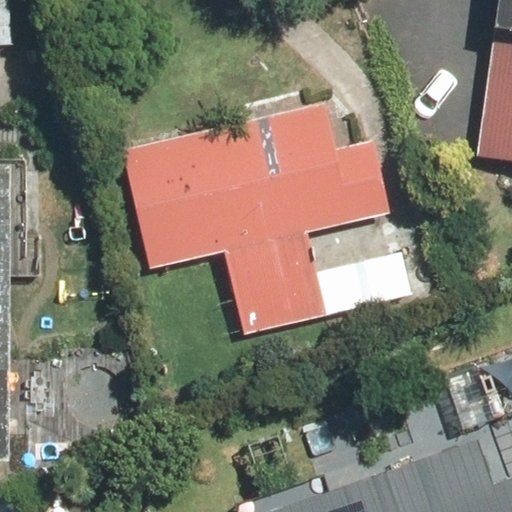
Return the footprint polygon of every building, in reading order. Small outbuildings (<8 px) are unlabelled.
[(18,0),(0,0),(0,49),(18,50),(18,0)] [(511,0),(497,0),(484,158),(497,159),(494,202),(511,203),(511,0)] [(326,94),(120,141),(149,272),(220,256),(241,348),(328,329),(307,234),(390,215),(374,140),(338,148),(326,94)] [(0,170),(0,460),(9,461),(14,170),(0,170)] [(474,444),(261,511),(511,511),(511,476),(487,485),(474,444)]
